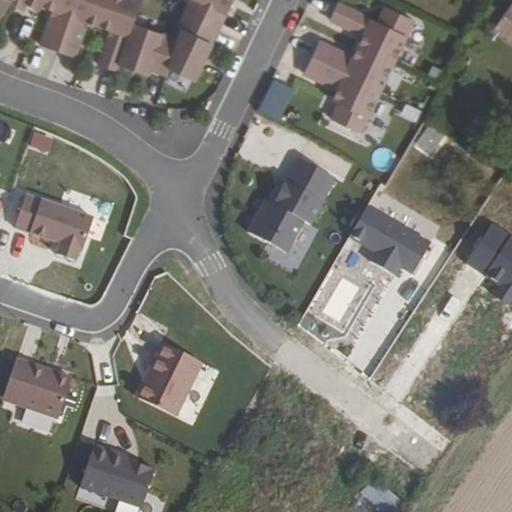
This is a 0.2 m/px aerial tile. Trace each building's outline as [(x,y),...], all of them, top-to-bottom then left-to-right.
[(16,4),(31,7),(34,0),(0,0),(0,4),(13,11),(16,4)] [(31,46),(47,52),(65,0),(34,0),(31,7),(43,11),(31,46)] [(88,27),(97,0),(65,0),(47,52),(64,58),(76,23),(88,27)] [(88,66),(105,72),(107,66),(122,26),(131,2),(125,0),(97,0),(88,27),(100,31),(88,66)] [(223,0),(181,0),(174,15),(208,32),(223,0)] [(381,69),(402,26),(374,12),(365,27),(326,8),(317,24),(350,40),(345,51),(381,69)] [(511,10),(501,28),(511,35),(511,10)] [(208,32),(174,15),(166,30),(171,33),(167,42),(156,74),(182,83),(208,32)] [(156,74),(167,42),(122,26),(107,66),(137,77),(138,71),(154,77),(156,74)] [(381,69),(345,51),(340,62),(307,45),(299,61),(368,95),(381,69)] [(347,138),(368,95),(299,61),(292,77),(325,95),(319,105),(326,109),(319,124),(347,138)] [(425,154),(442,166),(452,151),(434,138),(425,154)] [(239,237),(277,255),(293,222),(301,225),(312,202),(302,197),(314,173),(287,160),(276,184),(275,184),(264,206),(256,202),(239,237)] [(68,251),(80,219),(13,194),(1,226),(47,243),(43,254),(61,261),(65,250),(68,251)] [(511,237),(493,225),(468,265),(511,293),(511,237)] [(417,299),(437,271),(377,229),(357,258),(381,275),(375,284),(399,300),(406,291),(417,299)] [(123,399),(158,417),(185,364),(146,344),(133,372),(136,373),(123,399)] [(0,360),(0,402),(41,418),(56,378),(1,358),(0,360)] [(61,488),(123,510),(137,471),(109,461),(110,457),(76,445),(61,488)] [(351,505),(359,511),(390,511),(400,499),(372,478),(351,505)]
